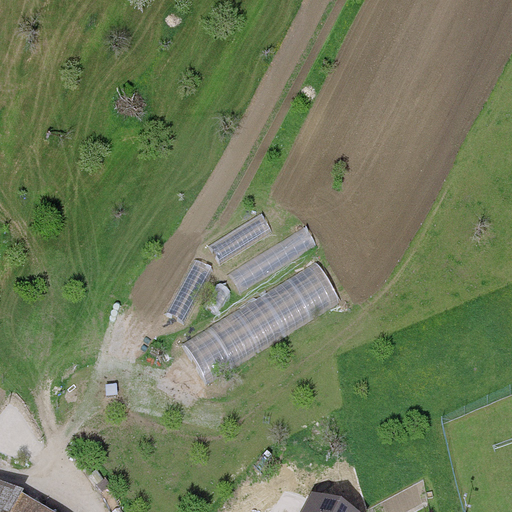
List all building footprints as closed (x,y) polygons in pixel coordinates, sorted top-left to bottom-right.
[(261,213),(208,246),(220,265),(273,232),(261,213)] [(306,227),(229,274),(241,293),(318,246),(306,227)] [(196,259),(168,312),(185,321),(213,269),(196,259)] [(316,262),(182,344),(207,385),(341,303),(316,262)] [(218,283),(205,307),(219,315),(231,290),(218,283)] [(25,488),(0,478),(0,511),(55,511),(22,491),(25,488)] [(358,511),(313,490),(301,511),(358,511)]
